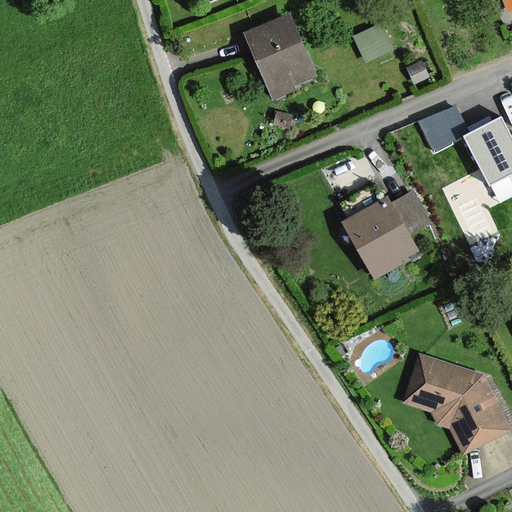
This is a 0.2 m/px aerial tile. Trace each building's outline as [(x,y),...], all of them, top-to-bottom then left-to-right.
[(284,17),(243,35),(271,96),(312,78),(284,17)] [(365,57),(393,44),(381,18),(352,31),(365,57)] [(429,142),(467,125),(455,100),(418,117),(429,142)] [(511,130),(503,112),(464,130),(496,197),(511,189),(511,130)] [(383,197),(340,222),(374,278),(417,252),(407,236),(428,223),(410,191),(388,205),(383,197)] [(482,376),(420,356),(405,402),(442,418),(464,451),(506,432),(482,376)]
